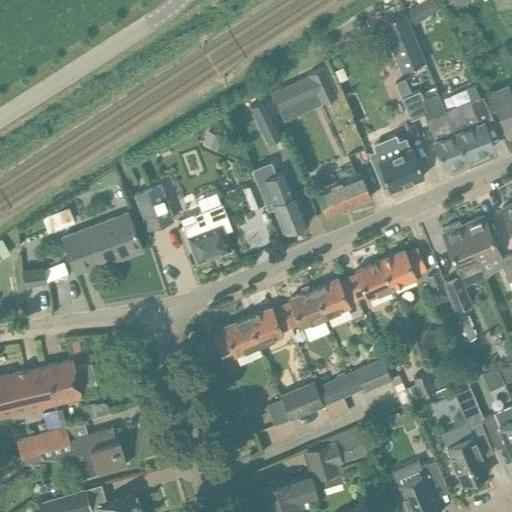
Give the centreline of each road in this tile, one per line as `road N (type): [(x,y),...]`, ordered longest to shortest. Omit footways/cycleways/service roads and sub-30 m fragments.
road 1 (residential): [(159,313),(511,165)]
road 2 (unclassified): [(0,119),(180,0)]
road 3 (unclassified): [(211,511),(159,313)]
road 4 (unclassified): [(0,336),(159,313)]
